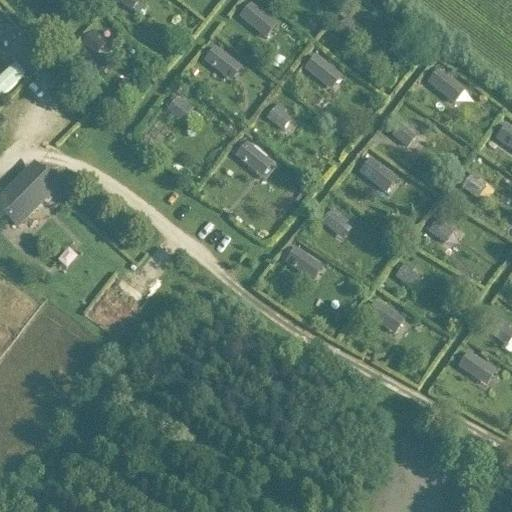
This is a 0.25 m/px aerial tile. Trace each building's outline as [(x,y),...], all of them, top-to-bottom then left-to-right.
[(116,0),(116,2),(140,20),(149,9),(137,0),(116,0)] [(250,7),(240,19),(259,36),(269,24),(250,7)] [(336,34),(352,46),(361,34),(354,28),(356,24),(348,18),(336,34)] [(101,38),(92,31),(81,46),(97,58),(105,47),(99,42),(101,38)] [(216,49),(205,63),(224,78),(235,65),(216,49)] [(316,59),(305,72),(323,86),(333,73),(316,59)] [(426,94),(442,107),(451,95),(443,89),(446,85),(438,79),(426,94)] [(167,112),(182,124),(191,114),(184,108),(187,105),(178,98),(167,112)] [(278,107),(267,120),(285,134),(292,124),(285,118),(288,114),(278,107)] [(402,126),(392,138),(410,152),(420,140),(402,126)] [(511,133),(505,129),(496,142),(511,153),(511,133)] [(246,146),(235,159),(255,175),(265,163),(246,146)] [(369,163),(359,175),(379,191),(389,179),(369,163)] [(25,178),(7,196),(0,203),(0,211),(17,229),(56,190),(40,174),(30,183),(25,178)] [(461,190),(477,202),(486,190),(479,185),(481,181),(472,174),(461,190)] [(322,226),(339,239),(348,227),(339,221),(342,217),(334,211),(322,226)] [(429,235),(445,246),(453,235),(446,229),(448,226),(440,220),(429,235)] [(295,252),(285,265),(306,280),(315,267),(295,252)] [(395,281),(411,293),(420,281),(413,275),(416,271),(407,265),(395,281)] [(376,306),(367,319),(387,334),(397,321),(376,306)] [(491,339),(508,350),(511,343),(511,334),(511,332),(511,328),(502,322),(491,339)] [(468,357),(459,370),(480,385),(489,372),(468,357)]
